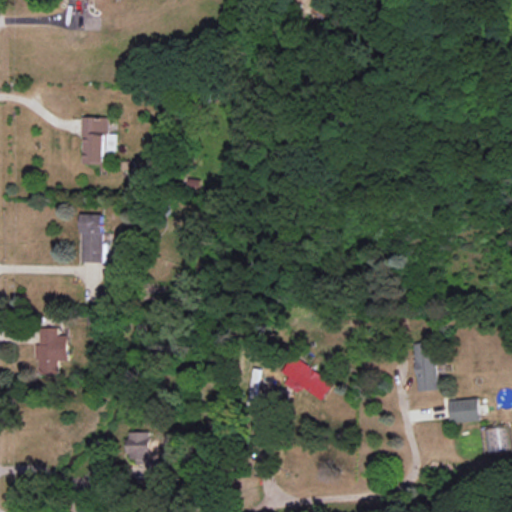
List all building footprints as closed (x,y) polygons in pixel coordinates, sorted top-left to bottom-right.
[(116,133),(110,133),(110,117),(83,116),(82,163),(106,164),(106,151),(116,151),(116,133)] [(103,262),(104,214),(82,213),(81,261),(103,262)] [(41,328),(41,344),(38,344),(38,373),(57,373),(57,360),(69,360),(69,335),(59,335),(59,328),(41,328)] [(419,390),(439,390),(438,342),(417,343),(419,390)] [(304,387),(325,400),(336,381),(295,356),(285,372),(291,376),(287,384),(301,392),(304,387)] [(452,422),(481,421),(480,398),(451,399),(452,422)] [(166,481),(166,462),(157,462),(158,439),(150,439),(150,432),(128,431),(128,460),(147,460),(147,472),(145,472),(145,481),(166,481)]
